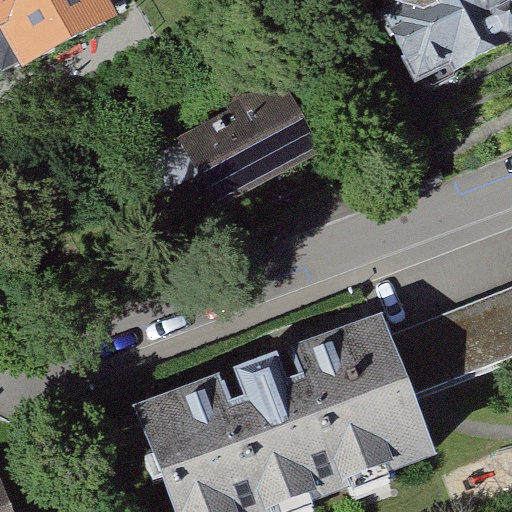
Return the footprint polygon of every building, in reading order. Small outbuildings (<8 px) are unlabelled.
[(0,0),(0,68),(81,30),(66,0),(0,0)] [(511,75),(511,0),(383,0),(364,8),(407,117),(511,75)] [(283,104),(174,162),(209,227),(317,169),(283,104)] [(511,298),(390,344),(411,403),(511,365),(511,298)] [(385,332),(127,424),(159,511),(318,511),(435,470),(411,403),(390,344),(385,332)]
